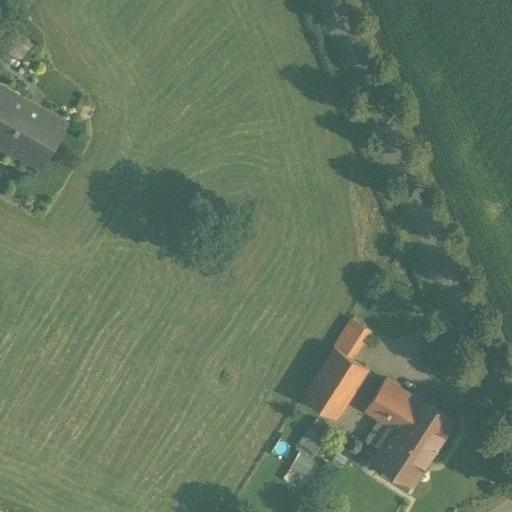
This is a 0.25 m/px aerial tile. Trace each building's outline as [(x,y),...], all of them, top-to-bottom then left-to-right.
[(64,122),(0,84),(0,142),(24,156),(25,154),(41,163),(64,122)] [(352,318),(302,395),(335,416),(368,366),(353,357),(370,330),(352,318)] [(413,399),(384,379),(364,408),(394,427),(374,458),(411,482),(452,419),(415,396),(413,399)] [(323,436),(309,427),(296,447),(310,456),(323,436)] [(314,460),(299,451),(289,467),(304,476),(314,460)]
